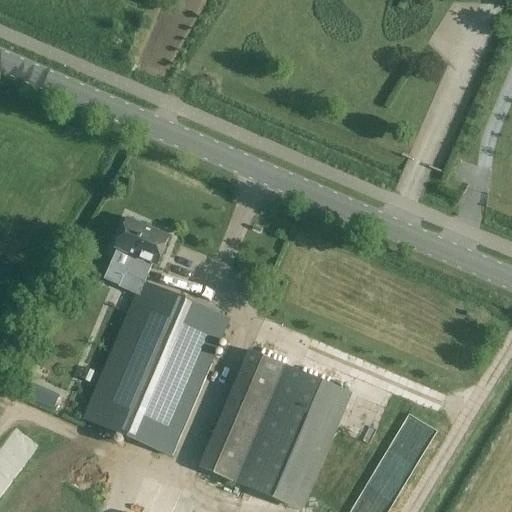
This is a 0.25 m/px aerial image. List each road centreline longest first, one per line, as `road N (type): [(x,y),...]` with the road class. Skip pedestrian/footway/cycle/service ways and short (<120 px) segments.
road 1 (tertiary): [(511,282),(0,61)]
road 2 (track): [(0,428),(13,409),(24,411),(123,456)]
